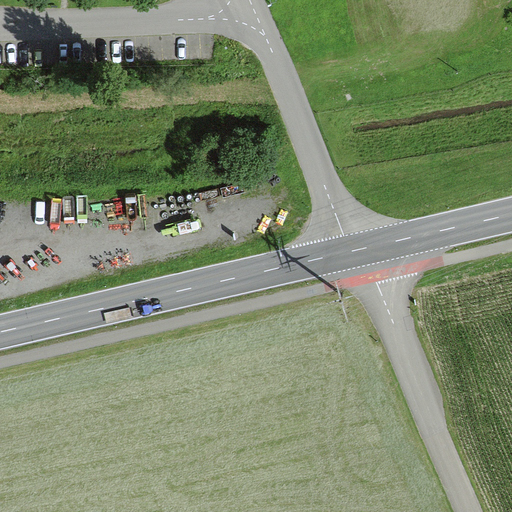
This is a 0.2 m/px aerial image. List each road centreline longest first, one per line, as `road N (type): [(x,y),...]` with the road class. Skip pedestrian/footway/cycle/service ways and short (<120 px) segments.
road 1 (primary): [(0,331),(350,250)]
road 2 (residential): [(252,8),(350,250)]
road 3 (unclassified): [(252,8),(144,24),(0,28)]
road 4 (primary): [(350,250),(511,213)]
